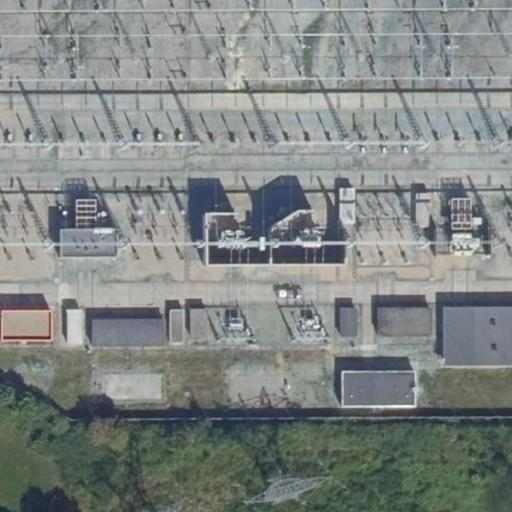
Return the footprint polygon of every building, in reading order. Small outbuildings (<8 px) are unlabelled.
[(353,189),(339,188),(339,226),(353,226),(353,189)] [(416,193),(416,226),(430,226),(429,193),(416,193)] [(62,254),(119,256),(120,230),(63,228),(62,254)] [(432,336),(432,308),(379,308),(379,336),(432,336)] [(357,336),(357,309),(341,309),(341,336),(357,336)] [(511,309),(446,310),(446,364),(511,364),(511,309)] [(80,310),(66,310),(67,343),(81,343),(80,310)] [(182,343),(183,310),(169,310),(169,343),(182,343)] [(205,337),(205,310),(189,310),(190,337),(205,337)] [(163,348),(163,320),(91,321),(91,348),(163,348)] [(416,371),(343,372),(342,406),(416,406),(416,371)]
